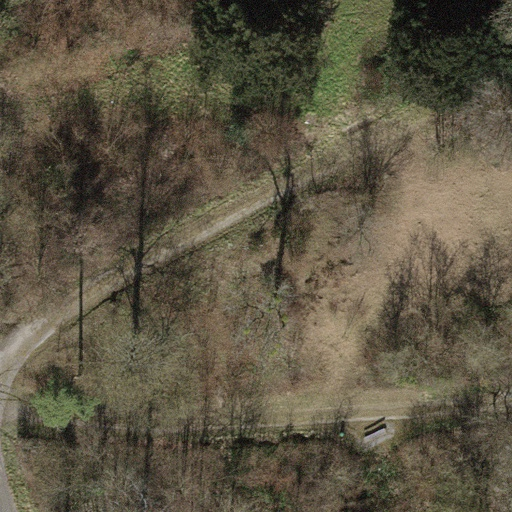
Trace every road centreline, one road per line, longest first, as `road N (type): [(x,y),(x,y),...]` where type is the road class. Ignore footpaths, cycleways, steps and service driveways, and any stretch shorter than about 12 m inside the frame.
road 1 (track): [(511,389),(350,419),(91,420),(0,399)]
road 2 (track): [(0,360),(275,209)]
